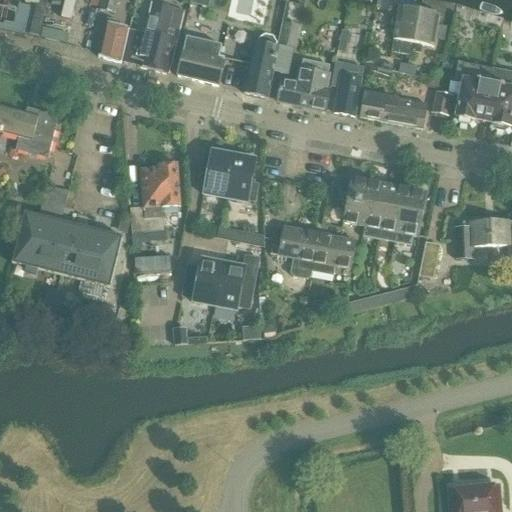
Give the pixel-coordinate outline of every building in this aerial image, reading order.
[(101,0),(99,12),(114,15),(117,0),(101,0)] [(304,7),(288,4),(279,48),(295,51),(304,7)] [(183,12),(153,5),(145,35),(132,32),(123,65),(137,68),(137,69),(168,77),(183,12)] [(19,6),(12,34),(27,38),(35,10),(19,6)] [(35,9),(29,38),(38,40),(44,12),(35,9)] [(413,53),(422,14),(398,10),(397,20),(390,19),(388,32),(394,33),(392,42),(393,42),(391,53),(410,57),(410,53),(413,53)] [(439,17),(422,14),(413,53),(419,54),(421,47),(433,49),(434,40),(443,42),(445,29),(437,28),(439,17)] [(107,21),(98,59),(121,65),(129,31),(115,28),(116,23),(107,21)] [(243,96),(266,101),(278,50),(275,49),(276,45),(273,39),(264,37),(258,41),(258,45),(254,45),(243,96)] [(222,48),(186,40),(177,79),(218,89),(225,61),(219,60),(222,48)] [(381,71),(379,81),(390,83),(392,73),(393,67),(382,65),(381,71)] [(399,65),(397,74),(410,77),(414,78),(416,69),(399,65)] [(458,65),(455,80),(462,81),(455,120),(456,120),(459,125),(467,127),(468,127),(472,123),(473,123),(482,124),(492,71),(458,65)] [(336,66),(331,88),(338,90),(333,115),(354,119),(363,71),(336,66)] [(282,81),(277,104),(325,114),(329,91),(327,90),(330,76),(326,75),(327,70),(313,67),(312,72),(298,69),(295,84),(282,81)] [(370,69),(368,79),(379,81),(381,71),(370,69)] [(511,75),(492,71),(482,124),(491,126),(492,127),(495,132),(504,134),(509,130),(510,130),(511,124),(511,75)] [(427,77),(425,87),(435,89),(437,79),(427,77)] [(432,115),(447,118),(451,98),(435,95),(432,115)] [(360,120),(380,124),(383,109),(394,111),(396,102),(364,96),(360,120)] [(383,109),(380,124),(421,132),(426,108),(396,102),(394,111),(383,109)] [(0,135),(2,136),(2,133),(19,137),(15,152),(48,160),(58,118),(35,112),(33,119),(0,110),(0,135)] [(203,197),(225,201),(233,158),(211,154),(210,157),(204,156),(201,172),(207,173),(203,197)] [(233,158),(225,201),(247,205),(248,202),(254,203),(257,187),(251,186),(256,162),(233,158)] [(143,210),(130,210),(131,235),(132,250),(140,249),(140,244),(139,234),(163,233),(162,221),(162,210),(179,209),(177,167),(175,167),(172,164),(172,163),(162,164),(160,168),(158,168),(158,172),(140,173),(143,210)] [(342,225),(365,229),(369,207),(363,206),(368,184),(351,181),(349,189),(340,187),(338,200),(346,202),(342,225)] [(363,238),(379,241),(389,188),(368,184),(363,206),(369,207),(365,229),(363,238)] [(12,266),(108,290),(120,241),(60,225),(68,194),(46,188),(39,215),(18,210),(15,222),(23,224),(12,266)] [(379,241),(394,244),(400,213),(406,214),(410,192),(389,188),(379,241)] [(400,213),(394,244),(410,247),(411,238),(418,239),(427,195),(410,192),(406,214),(400,213)] [(469,229),(455,230),(456,263),(472,262),(472,250),(508,248),(508,261),(511,260),(511,227),(510,228),(509,225),(510,225),(510,224),(469,226),(469,229)] [(273,236),(269,256),(294,261),(291,276),(293,279),(296,280),(304,281),(307,281),(310,280),(311,280),(312,273),(319,237),(315,236),(283,230),(281,237),(273,236)] [(218,240),(239,244),(241,235),(219,231),(218,240)] [(241,235),(239,244),(264,249),(263,239),(241,235)] [(319,237),(312,273),(332,277),(333,268),(351,272),(356,244),(319,237)] [(427,246),(426,246),(425,246),(419,277),(432,280),(438,248),(427,246)] [(170,258),(134,260),(134,276),(171,274),(170,258)] [(223,266),(214,309),(237,313),(238,308),(249,310),(259,261),(245,258),(243,270),(223,266)] [(193,305),(214,309),(223,266),(201,262),(199,269),(188,267),(182,299),(194,301),(193,305)] [(416,288),(399,292),(402,302),(414,299),(416,288)] [(48,292),(45,303),(62,307),(64,296),(48,292)] [(399,292),(387,295),(390,306),(402,302),(399,292)] [(387,295),(375,299),(377,309),(390,306),(387,295)] [(375,299),(362,302),(365,312),(377,309),(375,299)] [(365,312),(362,302),(348,306),(348,317),(365,312)] [(269,325),(261,326),(262,338),(274,337),(273,329),(269,325)] [(176,332),(173,333),(174,347),(186,347),(186,341),(185,332),(176,332)] [(470,487),(452,488),(453,491),(449,492),(450,511),(498,511),(497,488),(494,488),(493,485),(475,487),(475,489),(471,490),(470,487)]
